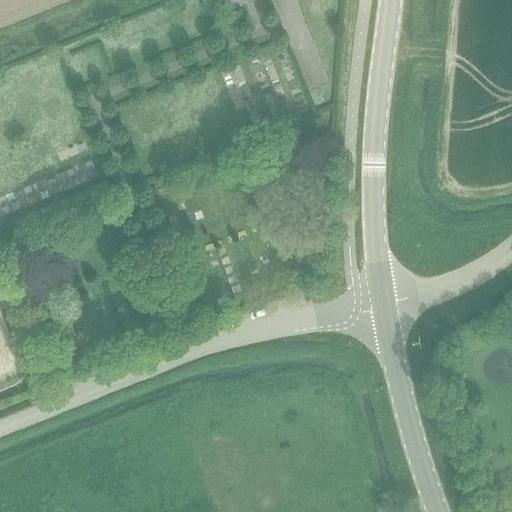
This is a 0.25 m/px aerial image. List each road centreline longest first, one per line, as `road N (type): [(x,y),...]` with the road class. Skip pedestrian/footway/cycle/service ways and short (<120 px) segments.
road 1 (unclassified): [(0,427),(214,342),(381,308)]
road 2 (tertiary): [(381,308),(370,166),(388,0)]
road 3 (tertiary): [(437,511),(406,427),(381,308)]
road 4 (unclassified): [(381,308),(439,292),(511,249)]
